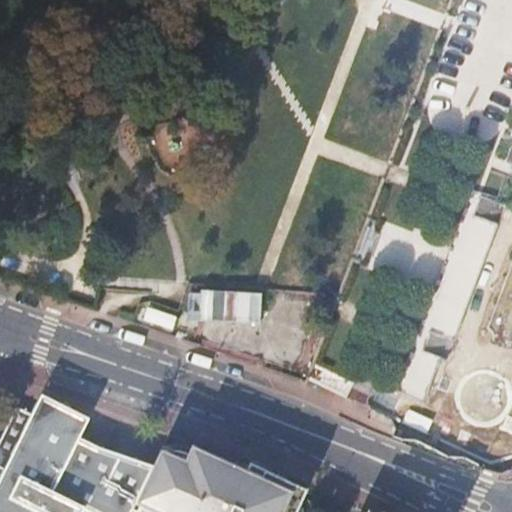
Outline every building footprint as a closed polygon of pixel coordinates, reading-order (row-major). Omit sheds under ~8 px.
[(307,381),(345,398),(352,382),(314,365),(307,381)] [(131,511),(132,511),(153,467),(97,449),(79,439),(88,421),(41,396),(32,415),(16,408),(0,439),(0,467),(4,470),(0,476),(0,511),(131,511)] [(431,434),(437,419),(411,409),(405,424),(431,434)] [(191,448),(182,445),(174,444),(163,447),(165,448),(167,449),(204,465),(200,475),(190,496),(192,498),(185,511),(207,511),(220,485),(223,486),(233,467),(210,457),(191,448)] [(163,447),(162,447),(153,467),(132,511),(134,511),(185,511),(192,498),(190,496),(200,475),(204,465),(167,449),(165,448),(163,447)] [(294,511),(302,496),(275,483),(259,476),(262,471),(237,459),(233,467),(223,486),(220,485),(207,511),(294,511)] [(305,491),(262,471),(259,476),(275,483),(302,496),(305,491)]
